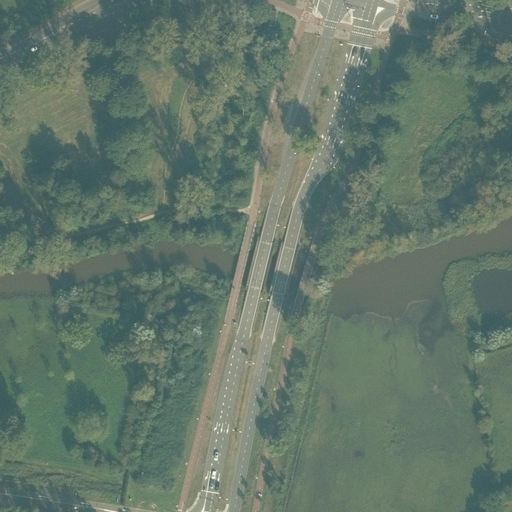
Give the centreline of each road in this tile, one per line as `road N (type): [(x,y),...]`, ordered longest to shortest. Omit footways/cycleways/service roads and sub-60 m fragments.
road 1 (secondary): [(233,511),(298,210),(336,122),(372,2)]
road 2 (secondary): [(338,0),(275,205),(208,511)]
road 3 (track): [(511,346),(480,357),(469,373),(493,511)]
road 4 (secondary): [(372,2),(511,28)]
